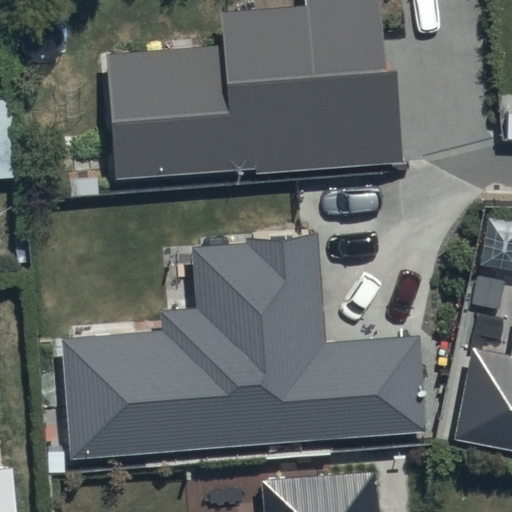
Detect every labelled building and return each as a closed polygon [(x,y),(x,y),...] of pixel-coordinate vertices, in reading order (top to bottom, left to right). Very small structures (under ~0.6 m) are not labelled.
[(376,0),(218,0),(221,32),(106,40),(115,163),(251,153),(251,161),(399,150),(391,40),(379,41),(376,0)] [(246,229),(188,233),(192,292),(156,295),(157,316),(60,323),(69,444),(424,418),(416,320),(324,327),(315,218),(245,224),(246,229)] [(511,313),(507,340),(469,333),(451,426),(511,437),(511,313)] [(377,511),(373,457),(258,466),(261,503),(177,509),(177,511),(377,511)] [(0,511),(14,511),(11,467),(0,467),(0,511)]
